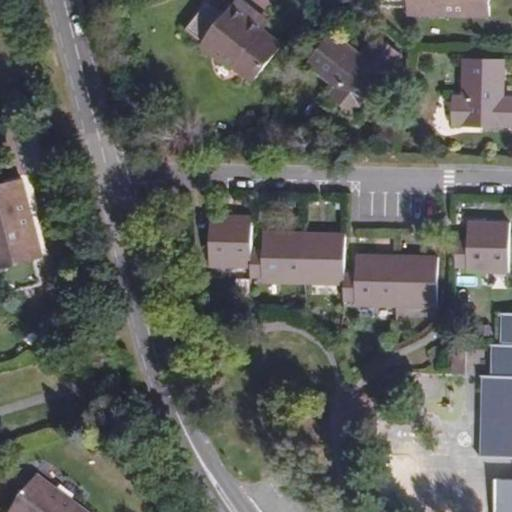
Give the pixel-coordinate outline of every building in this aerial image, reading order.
[(270,16),(248,0),(233,0),(202,42),(232,64),(234,62),(254,76),(282,39),(263,24),(270,16)] [(489,0),(384,0),(384,1),(410,2),(410,9),(489,11),(489,0)] [(330,31),(306,63),(335,85),(329,92),(352,111),(399,51),(376,33),(359,54),(330,31)] [(463,91),(452,91),(452,120),(511,121),(511,92),(504,92),(504,55),(464,54),(463,91)] [(0,263),(1,266),(7,292),(43,282),(37,257),(44,255),(23,177),(0,182),(0,263)] [(254,216),(213,214),(211,265),(252,266),(253,277),(264,277),(264,283),(346,285),(346,302),(358,302),(358,308),(436,310),(437,260),(359,258),(358,275),(346,275),(347,234),(313,233),(266,233),(265,251),(253,250),(254,216)] [(511,222),(469,220),(469,240),(457,239),(456,265),(468,266),(468,271),(509,273),(511,222)] [(511,511),(511,315),(503,316),(503,347),(492,347),(493,374),(483,375),(481,456),(511,457),(511,479),(496,479),(494,506),(494,511),(511,511)] [(85,511),(36,474),(7,511),(85,511)]
